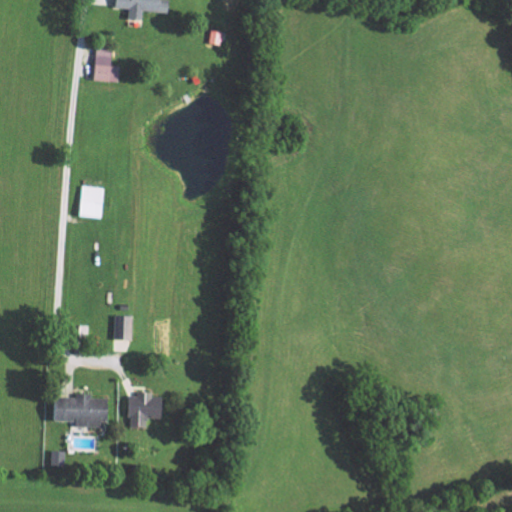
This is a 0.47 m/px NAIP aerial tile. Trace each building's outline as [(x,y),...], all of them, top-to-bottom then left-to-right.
[(117,0),(116,8),(130,9),(129,19),(143,20),(144,11),(170,14),(171,0),(117,0)] [(105,187),(82,187),(81,217),(104,218),(105,187)] [(114,338),(133,339),(134,316),(115,315),(114,338)] [(129,396),(130,427),(148,426),(148,417),(163,417),(163,396),(152,396),(152,391),(137,391),(137,396),(129,396)] [(77,426),(107,427),(108,397),(58,396),(57,420),(77,421),(77,426)] [(66,465),(67,451),(52,450),(52,464),(66,465)]
